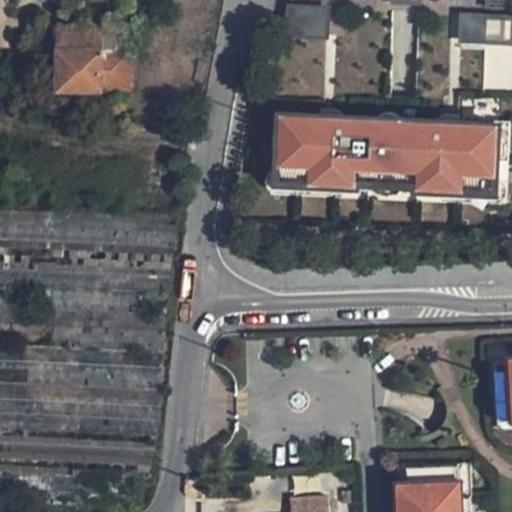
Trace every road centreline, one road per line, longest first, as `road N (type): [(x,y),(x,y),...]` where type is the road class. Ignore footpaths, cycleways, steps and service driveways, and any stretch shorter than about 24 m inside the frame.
road 1 (residential): [(197,305),(414,297),(511,305)]
road 2 (residential): [(197,305),(202,215),(238,0)]
road 3 (residential): [(166,511),(197,305)]
